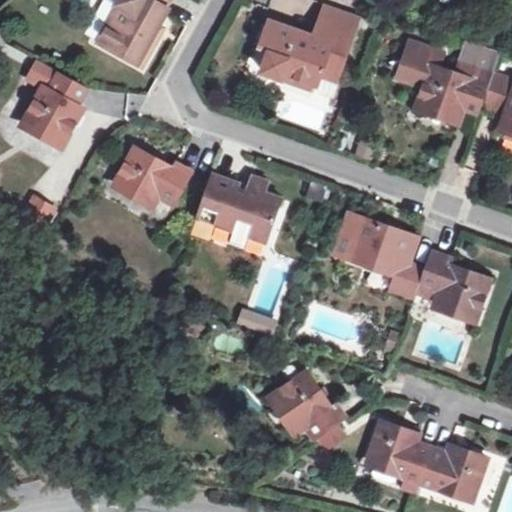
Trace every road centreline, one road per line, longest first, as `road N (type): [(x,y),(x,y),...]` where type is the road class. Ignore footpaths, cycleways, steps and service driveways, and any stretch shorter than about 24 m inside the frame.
road 1 (residential): [(511,224),(165,102),(221,0)]
road 2 (residential): [(37,510),(144,501),(229,511)]
